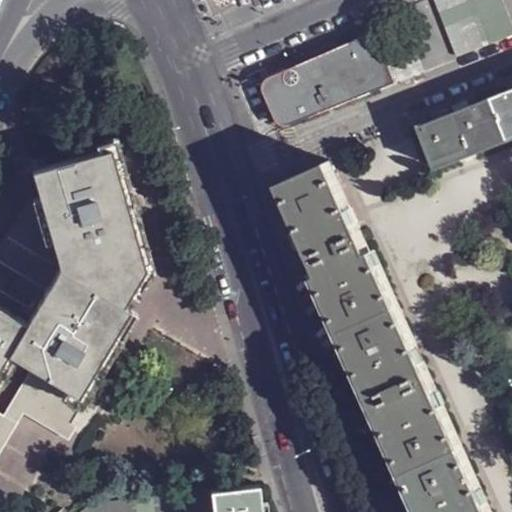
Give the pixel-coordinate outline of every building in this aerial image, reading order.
[(511,28),(500,0),(436,0),(459,58),(511,36),(511,28)] [(422,72),(404,27),(376,39),(373,32),(277,72),(268,75),(266,78),(262,83),(262,90),(265,98),(276,123),(277,125),(283,127),(289,126),(298,122),(422,72)] [(440,169),(463,159),(479,153),(511,140),(511,90),(499,96),(423,126),(440,169)] [(104,140),(107,148),(118,145),(151,263),(138,289),(145,293),(161,266),(144,207),(123,135),(104,140)] [(39,167),(59,236),(65,259),(32,319),(16,349),(41,364),(49,369),(75,384),(86,391),(136,306),(130,302),(138,289),(151,263),(118,145),(107,148),(39,167)] [(479,153),(463,159),(464,162),(479,156),(479,153)] [(487,511),(458,447),(396,307),(371,251),(331,161),(308,171),(282,183),(312,251),(322,273),(346,329),(409,469),(428,511),(487,511)] [(59,236),(46,194),(39,196),(51,239),(59,236)] [(51,239),(38,196),(35,197),(0,255),(0,299),(32,319),(65,259),(59,236),(51,239)] [(376,249),(371,251),(396,307),(401,304),(376,249)] [(341,331),(346,329),(322,273),(316,275),(341,331)] [(0,376),(16,349),(32,319),(0,299),(0,376)] [(401,304),(396,307),(458,447),(463,445),(401,304)] [(144,310),(136,306),(86,391),(93,395),(144,310)] [(404,471),(409,469),(346,329),(341,331),(367,388),(404,471)] [(36,393),(49,369),(41,364),(13,408),(12,411),(0,403),(0,422),(10,428),(7,433),(0,444),(0,461),(28,414),(31,409),(76,437),(84,423),(78,420),(41,396),(36,393)] [(72,391),(75,384),(49,369),(36,393),(41,396),(78,420),(89,402),(72,391)] [(93,395),(75,385),(72,391),(89,402),(93,395)] [(0,444),(7,433),(10,428),(0,422),(0,444)] [(493,511),(463,445),(458,447),(487,511),(493,511)] [(422,511),(428,511),(409,469),(404,471),(422,511)] [(264,511),(262,480),(213,486),(215,511),(264,511)] [(184,511),(182,489),(152,493),(154,511),(184,511)] [(103,497),(100,498),(87,503),(77,511),(76,511),(154,511),(152,493),(103,497)]
